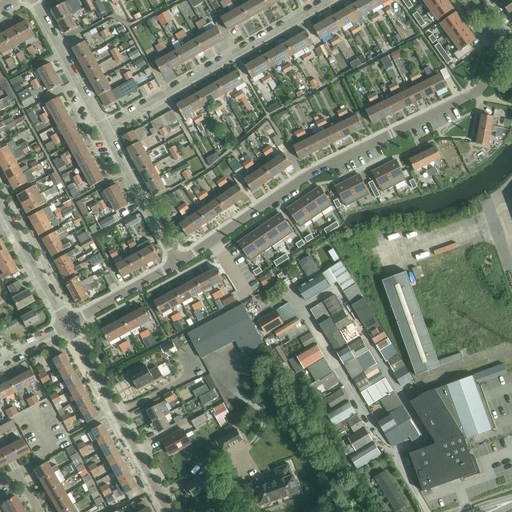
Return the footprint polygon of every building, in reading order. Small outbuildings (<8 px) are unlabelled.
[(64,3),(51,10),(58,22),(70,15),(75,13),(75,12),(82,9),(76,0),(69,0),(68,1),(64,3)] [(224,8),(228,6),(224,0),(220,2),(224,8)] [(249,19),(242,7),(236,10),(230,0),(224,0),(228,6),(232,13),(232,12),(239,25),(249,19)] [(253,0),(252,1),(259,13),(269,7),(264,0),(253,0)] [(361,0),(355,4),(361,16),(372,10),(365,0),(361,0)] [(365,0),(372,10),(382,4),(379,0),(365,0)] [(446,0),(428,0),(425,2),(432,11),(447,0),(446,0)] [(447,0),(432,11),(438,20),(453,9),(447,0)] [(509,14),(511,11),(511,10),(511,0),(503,0),(505,2),(502,4),(509,14)] [(242,7),(249,19),(259,13),(252,1),(242,7)] [(409,1),(405,3),(409,9),(413,6),(409,1)] [(92,3),(86,7),(89,12),(95,9),(92,3)] [(344,10),(351,22),(361,16),(355,4),(344,10)] [(389,7),(385,9),(390,19),(394,16),(389,7)] [(334,16),(341,28),(351,22),(344,10),(334,16)] [(167,12),(157,17),(160,22),(170,16),(167,12)] [(228,30),(239,25),(232,12),(232,13),(221,18),(228,30)] [(417,12),(413,15),(417,21),(421,18),(417,12)] [(456,13),(441,24),(447,33),(463,22),(456,13)] [(77,28),(70,15),(58,22),(65,34),(77,28)] [(324,21),(331,33),(341,28),(334,16),(324,21)] [(421,18),(417,21),(422,27),(426,24),(421,18)] [(16,27),(24,42),(35,36),(27,21),(16,27)] [(196,39),(203,51),(213,45),(207,33),(203,27),(200,21),(195,23),(202,36),(196,39)] [(331,33),(324,21),(314,27),(321,39),(331,33)] [(463,22),(447,33),(454,42),(469,31),(463,22)] [(123,26),(117,29),(120,35),(126,32),(123,26)] [(5,33),(13,48),(24,42),(16,27),(5,33)] [(207,33),(213,45),(224,39),(217,27),(207,33)] [(110,35),(107,30),(100,33),(104,39),(110,35)] [(307,31),(296,37),(303,49),(307,47),(314,43),(307,31)] [(469,31),(454,42),(460,51),(454,55),(459,61),(473,50),(469,45),(476,40),(469,31)] [(13,48),(5,33),(0,35),(0,50),(2,54),(13,48)] [(433,34),(429,37),(433,43),(437,40),(433,34)] [(398,35),(393,38),(394,40),(396,44),(401,41),(399,37),(398,35)] [(286,43),(293,55),(303,49),(296,37),(286,43)] [(338,44),(334,38),(330,41),(335,49),(339,47),(338,44)] [(179,41),(172,44),(176,51),(183,63),(193,57),(186,45),(183,39),(179,41)] [(186,45),(193,57),(203,51),(196,39),(186,45)] [(72,48),(79,60),(92,53),(85,41),(72,48)] [(276,49),(283,61),(293,55),(286,43),(276,49)] [(326,43),(320,47),(325,56),(331,53),(326,43)] [(439,43),(435,46),(440,52),(444,50),(439,43)] [(32,46),(27,49),(31,56),(36,53),(32,46)] [(107,46),(97,51),(99,54),(109,49),(107,46)] [(117,48),(110,51),(113,57),(120,53),(117,48)] [(266,55),(273,67),(283,61),(276,49),(266,55)] [(137,50),(130,54),(133,60),(141,56),(137,50)] [(444,50),(440,52),(448,64),(452,61),(448,55),(444,50)] [(166,56),(173,68),(183,63),(176,51),(166,56)] [(16,55),(21,62),(26,59),(22,52),(16,55)] [(396,52),(391,54),(394,61),(399,58),(396,52)] [(98,65),(92,53),(79,60),(86,72),(98,65)] [(123,59),(120,53),(113,57),(117,63),(123,59)] [(256,60),(263,72),(273,67),(266,55),(256,60)] [(173,68),(166,56),(156,62),(163,74),(173,68)] [(388,56),(381,59),(384,66),(391,62),(388,56)] [(11,57),(5,61),(9,67),(15,64),(11,57)] [(134,63),(137,70),(146,65),(142,58),(134,63)] [(263,72),(256,60),(246,66),(253,78),(263,72)] [(44,81),(56,74),(51,63),(38,70),(44,81)] [(105,78),(98,65),(86,72),(92,84),(105,78)] [(144,71),(147,76),(153,73),(150,68),(144,71)] [(228,76),(235,88),(245,83),(239,70),(228,76)] [(123,75),(127,81),(133,77),(130,71),(123,75)] [(359,72),(353,75),(356,81),(362,78),(359,72)] [(56,74),(44,81),(50,91),(62,84),(56,74)] [(265,78),(269,83),(273,91),(278,88),(273,80),(272,81),(269,75),(265,78)] [(430,80),(436,92),(447,87),(441,75),(430,80)] [(235,88),(228,76),(218,82),(225,94),(235,88)] [(99,96),(111,90),(111,89),(105,78),(92,84),(97,92),(96,92),(99,96)] [(105,107),(132,92),(140,88),(134,79),(111,91),(111,90),(99,96),(105,107)] [(319,84),(315,79),(309,82),(313,88),(319,84)] [(436,92),(430,80),(420,85),(426,98),(436,92)] [(19,81),(12,85),(16,93),(23,89),(19,81)] [(6,82),(0,85),(3,90),(9,87),(6,82)] [(225,94),(218,82),(208,88),(215,100),(225,94)] [(426,98),(420,85),(409,90),(415,103),(426,98)] [(215,100),(208,88),(198,93),(205,105),(215,100)] [(29,89),(18,95),(25,107),(35,102),(29,89)] [(415,103),(409,90),(399,95),(405,108),(415,103)] [(205,105),(198,93),(188,99),(195,111),(205,105)] [(405,108),(399,95),(388,101),(394,113),(405,108)] [(0,106),(8,102),(10,101),(8,97),(1,100),(0,100),(0,106)] [(52,115),(64,109),(58,98),(46,105),(52,115)] [(178,105),(184,117),(186,120),(192,117),(198,127),(201,125),(202,126),(203,125),(197,116),(194,112),(195,111),(188,99),(178,105)] [(394,113),(388,101),(378,106),(384,118),(394,113)] [(8,102),(0,106),(0,111),(10,106),(8,102)] [(221,111),(217,105),(213,107),(218,116),(222,114),(221,111)] [(384,118),(378,106),(367,111),(373,123),(384,118)] [(58,126),(70,119),(64,109),(52,115),(58,126)] [(173,124),(178,121),(173,110),(167,113),(173,124)] [(162,116),(167,127),(173,124),(167,113),(162,116)] [(197,116),(203,125),(206,123),(201,114),(197,116)] [(482,115),(480,129),(490,131),(493,117),(482,115)] [(26,119),(25,116),(15,121),(0,129),(0,141),(4,139),(2,134),(6,132),(7,133),(18,127),(16,124),(26,119)] [(156,119),(162,130),(167,127),(162,116),(156,119)] [(346,121),(352,133),(363,128),(357,116),(346,121)] [(12,117),(7,121),(4,122),(1,117),(0,117),(0,129),(15,121),(12,117)] [(320,120),(332,144),(342,139),(336,126),(326,131),(323,126),(327,124),(324,118),(320,120)] [(63,136),(75,129),(70,119),(58,126),(63,136)] [(156,133),(159,131),(162,130),(156,119),(151,122),(154,128),(156,133)] [(315,137),(321,149),(332,144),(320,120),(316,122),(321,134),(315,137)] [(181,126),(178,121),(173,124),(167,127),(162,130),(159,131),(162,137),(169,134),(168,133),(181,126)] [(336,126),(342,139),(352,133),(346,121),(336,126)] [(299,130),(302,136),(306,134),(302,126),(298,128),(299,130)] [(128,148),(139,142),(147,138),(142,127),(133,132),(133,131),(122,137),(128,148)] [(69,146),(81,139),(75,129),(63,136),(69,146)] [(490,131),(480,129),(477,143),(488,145),(490,131)] [(50,137),(47,139),(49,143),(53,141),(59,138),(56,134),(50,137)] [(305,142),(311,154),(321,149),(315,137),(305,142)] [(64,162),(70,159),(75,156),(87,150),(81,139),(69,146),(71,150),(65,153),(61,156),(64,162)] [(0,162),(28,147),(29,146),(27,142),(17,147),(13,141),(6,144),(7,146),(0,150),(0,162)] [(139,142),(128,148),(128,149),(134,161),(146,154),(139,142)] [(311,154),(305,142),(294,147),(300,159),(311,154)] [(0,163),(5,172),(18,164),(16,159),(22,156),(25,154),(30,151),(28,147),(0,162),(0,163)] [(175,147),(169,150),(172,155),(178,152),(176,148),(175,147)] [(423,154),(428,164),(441,157),(436,148),(423,154)] [(80,166),(92,160),(87,150),(75,156),(80,166)] [(178,152),(172,155),(175,161),(181,158),(178,152)] [(274,160),(281,172),(291,165),(284,153),(274,160)] [(141,173),(153,166),(146,154),(134,161),(141,173)] [(247,161),(250,167),(254,165),(250,160),(251,159),(248,154),(244,157),(247,161)] [(428,164),(423,154),(411,160),(416,170),(428,164)] [(86,176),(98,170),(92,160),(80,166),(86,176)] [(264,167),(272,178),(281,172),(274,160),(264,167)] [(397,160),(384,166),(395,187),(406,181),(404,175),(397,160)] [(9,181),(30,170),(27,166),(21,169),(18,164),(5,172),(9,181)] [(52,166),(47,169),(51,175),(56,173),(52,166)] [(147,184),(159,178),(153,166),(141,173),(147,184)] [(170,172),(165,175),(167,179),(170,177),(176,174),(185,170),(184,168),(182,166),(176,169),(170,172)] [(384,166),(372,172),(380,187),(383,192),(395,187),(384,166)] [(254,173),(262,185),(272,178),(264,167),(254,173)] [(182,173),(185,179),(192,176),(188,169),(182,173)] [(30,170),(9,181),(15,190),(28,183),(25,177),(32,174),(30,170)] [(98,170),(86,176),(92,187),(104,180),(98,170)] [(62,184),(56,173),(51,175),(50,176),(53,182),(49,185),(52,190),(58,186),(62,184)] [(262,185),(254,173),(244,180),(252,191),(262,185)] [(360,174),(348,180),(358,201),(370,195),(367,190),(368,189),(360,174)] [(159,178),(147,184),(154,196),(166,190),(159,178)] [(348,180),(336,186),(343,201),(344,201),(346,207),(358,201),(348,180)] [(22,204),(42,194),(37,184),(17,195),(22,204)] [(110,202),(122,195),(117,184),(104,191),(110,202)] [(228,191),(236,203),(246,196),(238,184),(228,191)] [(320,186),(309,193),(322,213),(333,206),(329,201),(330,200),(320,186)] [(200,193),(204,198),(208,195),(205,190),(200,193)] [(218,198),(226,209),(236,203),(228,191),(218,198)] [(172,193),(167,196),(174,207),(179,205),(172,193)] [(309,193),(298,201),(311,221),(322,213),(309,193)] [(42,194),(22,204),(27,214),(47,203),(42,194)] [(122,195),(110,202),(116,212),(128,205),(122,195)] [(99,208),(105,205),(101,196),(95,199),(97,202),(93,205),(96,209),(99,208)] [(209,205),(216,216),(226,209),(218,198),(209,205)] [(64,205),(60,208),(62,211),(73,205),(70,200),(64,204),(63,204),(64,205)] [(298,201),(287,209),(297,223),(301,228),(311,221),(298,201)] [(62,211),(56,214),(58,218),(63,216),(64,217),(72,213),(75,218),(79,216),(73,205),(62,211)] [(199,211),(207,223),(216,216),(209,205),(199,211)] [(35,227),(55,215),(50,206),(29,218),(35,227)] [(85,207),(80,210),(83,216),(89,213),(85,207)] [(189,218),(197,229),(207,223),(199,211),(189,218)] [(281,212),(270,220),(284,239),(294,232),(291,227),(281,212)] [(55,215),(35,227),(40,236),(59,225),(54,216),(55,216),(55,215)] [(79,216),(73,220),(75,225),(82,221),(79,216)] [(116,222),(113,216),(101,222),(105,228),(116,222)] [(197,229),(189,218),(179,224),(187,236),(197,229)] [(129,219),(123,222),(127,228),(133,225),(129,219)] [(270,220),(259,227),(273,247),(284,239),(270,220)] [(336,222),(330,226),(333,230),(339,226),(336,222)] [(330,226),(324,230),(327,234),(333,230),(330,226)] [(259,227),(248,235),(262,254),(273,247),(259,227)] [(48,248),(61,241),(58,235),(66,231),(64,228),(43,239),(48,248)] [(77,236),(81,244),(91,238),(87,231),(77,236)] [(311,234),(305,238),(308,243),(314,239),(311,234)] [(248,235),(237,242),(247,257),(251,262),(262,254),(248,235)] [(91,238),(81,244),(84,249),(94,244),(91,238)] [(131,249),(137,245),(133,239),(127,242),(131,249)] [(159,258),(152,245),(149,240),(137,247),(147,264),(159,258)] [(302,240),(296,244),(299,248),(305,244),(302,240)] [(61,241),(48,248),(53,257),(73,245),(72,242),(64,246),(61,241)] [(147,264),(137,247),(140,252),(128,259),(135,271),(147,264)] [(109,252),(112,258),(118,255),(115,248),(109,252)] [(60,270),(73,263),(70,257),(78,253),(76,250),(55,261),(60,270)] [(0,267),(12,261),(6,251),(0,253),(0,267)] [(89,260),(92,266),(103,260),(100,254),(89,260)] [(286,254),(280,258),(283,263),(289,259),(286,254)] [(308,277),(319,270),(310,257),(300,263),(308,277)] [(280,258),(274,262),(277,267),(283,263),(280,258)] [(135,271),(128,259),(116,265),(123,277),(135,271)] [(0,278),(1,280),(17,271),(12,261),(0,267),(0,278)] [(73,263),(60,270),(65,278),(85,267),(84,264),(76,268),(73,263)] [(329,271),(323,275),(330,286),(336,282),(337,283),(342,291),(354,283),(341,263),(329,271)] [(207,274),(213,286),(224,281),(217,268),(207,274)] [(259,268),(253,272),(256,276),(262,272),(259,268)] [(416,375),(440,367),(439,366),(463,358),(461,354),(438,362),(437,360),(412,287),(406,272),(383,280),(416,375)] [(270,273),(258,280),(263,287),(274,280),(270,273)] [(322,273),(298,288),(306,301),(331,287),(330,286),(323,275),(322,273)] [(114,283),(109,274),(104,277),(109,287),(114,283)] [(213,286),(207,274),(197,280),(203,292),(213,286)] [(71,294),(84,287),(83,287),(89,284),(89,285),(94,281),(92,277),(81,283),(78,277),(66,284),(71,294)] [(99,285),(96,281),(96,280),(94,281),(89,285),(91,289),(99,285)] [(203,292),(197,280),(186,285),(193,297),(203,292)] [(17,310),(34,302),(27,290),(23,292),(18,282),(7,288),(13,298),(11,299),(17,310)] [(356,284),(355,285),(344,292),(352,304),(364,297),(356,284)] [(193,297),(186,285),(176,291),(183,303),(193,297)] [(84,287),(71,294),(77,305),(89,298),(84,287)] [(183,303),(176,291),(166,296),(172,308),(183,303)] [(329,299),(323,303),(331,317),(344,309),(335,295),(329,299)] [(172,308),(166,296),(155,302),(162,314),(172,308)] [(233,296),(221,302),(224,307),(235,301),(233,296)] [(375,316),(364,298),(352,305),(363,323),(375,316)] [(289,303),(278,310),(287,325),(298,319),(289,303)] [(311,310),(319,323),(330,317),(331,317),(323,303),(322,303),(311,310)] [(235,341),(243,356),(259,347),(264,344),(243,305),(189,334),(193,342),(202,358),(235,341)] [(134,314),(141,326),(151,320),(145,308),(134,314)] [(33,310),(19,317),(7,323),(10,327),(22,321),(25,328),(38,321),(33,310)] [(331,317),(339,331),(352,324),(344,310),(331,317)] [(275,311),(270,314),(277,327),(283,324),(275,311)] [(141,326),(134,314),(124,319),(130,331),(141,326)] [(270,314),(264,318),(272,331),(277,327),(270,314)] [(389,337),(376,316),(365,323),(371,333),(370,333),(377,344),(389,337)] [(319,324),(327,337),(327,338),(339,331),(331,317),(330,318),(319,324)] [(264,318),(258,321),(266,334),(272,331),(264,318)] [(130,331),(124,319),(113,325),(120,337),(130,331)] [(299,319),(282,329),(264,339),(268,346),(279,339),(280,340),(287,336),(290,341),(309,330),(305,324),(303,326),(299,319)] [(183,329),(178,321),(174,323),(179,332),(183,329)] [(352,324),(339,331),(344,338),(345,340),(346,341),(347,344),(360,338),(352,324)] [(111,346),(109,343),(120,337),(113,325),(103,331),(106,336),(100,339),(106,348),(111,346)] [(331,344),(335,350),(346,344),(342,338),(344,338),(339,331),(327,338),(331,344)] [(306,350),(317,343),(310,333),(300,339),(306,350)] [(361,337),(347,344),(350,348),(356,358),(359,356),(369,350),(368,349),(365,344),(363,341),(361,337)] [(377,345),(381,351),(387,362),(389,361),(395,372),(405,366),(393,344),(389,338),(377,345)] [(172,340),(165,344),(168,350),(175,347),(172,340)] [(123,353),(127,351),(123,343),(119,345),(123,353)] [(325,357),(317,344),(308,349),(296,356),(305,369),(308,367),(325,357)] [(347,344),(336,351),(339,357),(340,358),(343,364),(344,365),(355,359),(355,358),(356,358),(350,348),(347,344)] [(283,363),(288,360),(280,346),(275,349),(283,363)] [(356,358),(365,372),(375,366),(375,365),(374,363),(375,362),(369,352),(359,358),(359,356),(356,358)] [(51,360),(57,370),(69,364),(63,353),(51,360)] [(365,372),(356,358),(355,358),(355,359),(344,365),(352,379),(365,372)] [(308,369),(315,381),(316,382),(332,372),(324,359),(308,369)] [(75,375),(69,364),(57,370),(63,381),(75,375)] [(503,364),(475,374),(478,383),(480,383),(507,373),(503,364)] [(42,365),(36,369),(39,375),(45,372),(45,371),(42,365)] [(148,385),(162,377),(157,368),(149,372),(146,366),(139,369),(140,371),(130,376),(137,389),(147,383),(148,385)] [(373,375),(374,376),(379,373),(375,366),(365,372),(368,378),(373,375)] [(406,367),(396,373),(394,374),(402,386),(414,379),(406,367)] [(30,371),(19,376),(25,387),(36,382),(30,371)] [(37,376),(40,380),(47,376),(45,372),(39,375),(37,376)] [(371,386),(367,379),(368,378),(365,372),(352,379),(361,393),(371,386)] [(368,378),(367,379),(371,386),(384,378),(380,372),(379,373),(374,376),(373,375),(368,378)] [(339,383),(333,373),(316,383),(316,382),(315,381),(304,388),(308,394),(314,403),(322,398),(316,389),(323,385),(327,390),(339,383)] [(216,388),(217,388),(210,374),(204,377),(211,391),(216,388)] [(80,385),(75,375),(63,381),(69,391),(80,385)] [(19,376),(9,382),(15,393),(25,387),(19,376)] [(49,380),(47,376),(40,380),(42,384),(49,380)] [(426,393),(411,403),(437,444),(463,435),(465,441),(496,429),(481,385),(476,386),(473,377),(426,393)] [(361,393),(368,406),(393,391),(388,383),(386,384),(383,380),(372,387),(371,386),(361,393)] [(9,382),(0,386),(0,390),(4,398),(15,393),(9,382)] [(86,396),(80,385),(69,391),(75,402),(86,396)] [(347,400),(341,389),(325,399),(332,409),(347,400)] [(214,390),(206,394),(210,401),(217,397),(214,390)] [(164,397),(166,401),(147,411),(153,422),(165,416),(170,413),(166,405),(176,399),(172,392),(164,397)] [(390,413),(402,405),(393,392),(380,400),(389,414),(390,413)] [(49,397),(51,401),(58,397),(56,393),(49,397)] [(34,396),(30,398),(34,405),(38,403),(34,396)] [(92,406),(86,396),(75,402),(80,412),(92,406)] [(61,409),(58,403),(61,401),(58,397),(51,401),(53,405),(57,411),(61,409)] [(29,408),(34,405),(30,398),(25,400),(29,408)] [(356,414),(349,401),(327,414),(334,427),(356,414)] [(224,404),(213,409),(215,413),(214,414),(217,420),(229,414),(227,410),(226,407),(224,404)] [(98,417),(92,406),(80,412),(86,423),(98,417)] [(399,426),(402,425),(410,419),(402,406),(391,413),(390,413),(399,426)] [(13,407),(9,409),(13,416),(17,414),(13,407)] [(62,408),(61,409),(57,411),(63,422),(71,418),(68,413),(65,414),(62,408)] [(8,419),(13,416),(9,409),(4,411),(8,419)] [(390,413),(378,421),(386,434),(388,433),(390,431),(396,428),(399,426),(390,413)] [(195,429),(209,421),(205,414),(192,422),(195,429)] [(357,415),(346,421),(330,430),(333,433),(348,424),(354,434),(364,428),(357,415)] [(159,433),(171,427),(165,416),(153,422),(159,433)] [(179,416),(173,419),(176,424),(182,421),(179,416)] [(73,423),(71,418),(63,422),(66,427),(73,423)] [(410,419),(402,425),(409,437),(412,442),(418,438),(420,435),(410,419)] [(8,431),(16,427),(12,420),(4,425),(8,431)] [(90,430),(96,441),(108,435),(101,424),(90,430)] [(230,425),(224,428),(228,434),(233,431),(230,425)] [(404,440),(409,437),(402,425),(399,426),(396,428),(404,440)] [(372,441),(364,428),(354,434),(347,438),(354,449),(345,454),(347,457),(351,455),(356,452),(356,451),(372,441)] [(398,444),(404,440),(396,428),(390,431),(398,444)] [(163,441),(171,455),(189,445),(191,444),(183,430),(163,441)] [(237,430),(216,442),(224,454),(228,452),(227,450),(243,440),(237,430)] [(392,447),(398,444),(390,431),(388,433),(386,434),(385,435),(392,447)] [(113,446),(108,435),(96,441),(102,452),(113,446)] [(472,459),(465,441),(463,435),(437,444),(410,453),(423,491),(479,471),(481,475),(475,457),(472,459)] [(22,439),(11,445),(18,458),(29,453),(22,439)] [(353,459),(368,451),(370,453),(380,447),(376,440),(366,447),(356,452),(351,455),(353,459),(350,461),(355,470),(359,468),(353,459)] [(78,445),(76,446),(78,450),(81,455),(88,451),(85,446),(83,442),(82,443),(78,445)] [(11,445),(0,451),(7,464),(18,458),(11,445)] [(119,456),(113,446),(102,452),(108,462),(119,456)] [(374,460),(377,458),(384,454),(381,448),(371,455),(374,460)] [(76,453),(69,457),(72,462),(73,462),(79,459),(76,453)] [(214,461),(210,454),(198,461),(202,468),(214,461)] [(125,467),(119,456),(108,462),(113,473),(125,467)] [(79,459),(73,462),(76,467),(75,468),(78,473),(79,473),(84,469),(85,469),(82,464),(79,459)] [(92,476),(99,472),(94,462),(87,466),(92,476)] [(47,463),(33,471),(40,482),(53,474),(58,471),(55,466),(50,469),(47,463)] [(259,506),(299,492),(293,475),(292,475),(288,464),(275,469),(278,481),(260,487),(257,479),(252,481),(254,489),(253,489),(259,506)] [(131,477),(125,467),(113,473),(119,483),(131,477)] [(84,469),(79,473),(82,478),(81,479),(84,484),(91,480),(88,475),(85,469),(84,469)] [(396,511),(406,505),(385,471),(375,478),(396,511)] [(194,497),(211,487),(216,484),(210,473),(201,478),(187,485),(194,497)] [(60,485),(53,474),(40,482),(46,493),(60,485)] [(137,488),(131,477),(119,483),(125,494),(137,488)] [(223,477),(216,481),(220,487),(226,483),(223,477)] [(111,493),(106,484),(99,488),(104,497),(111,493)] [(66,495),(60,485),(46,493),(52,504),(66,495)] [(97,491),(94,486),(87,490),(90,495),(97,491)] [(62,511),(72,506),(66,495),(52,504),(57,511),(62,511)] [(3,504),(7,511),(14,511),(22,508),(15,496),(3,504)] [(103,502),(100,497),(93,501),(96,506),(103,502)] [(149,511),(147,507),(146,508),(143,501),(138,504),(141,510),(138,511),(149,511)]
